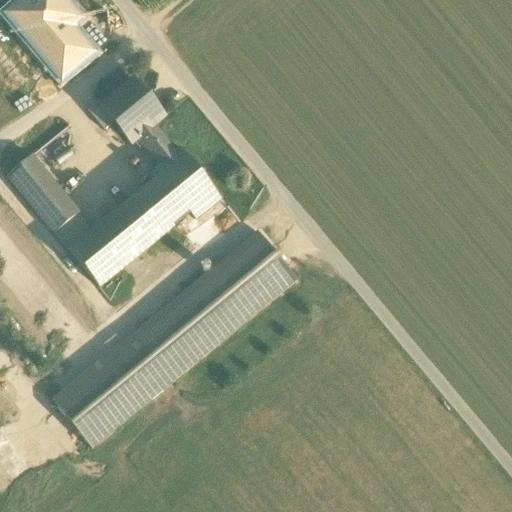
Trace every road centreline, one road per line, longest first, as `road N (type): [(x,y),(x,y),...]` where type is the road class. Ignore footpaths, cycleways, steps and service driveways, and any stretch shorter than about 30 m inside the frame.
road 1 (unclassified): [(117,0),(511,471)]
road 2 (track): [(151,40),(0,141)]
